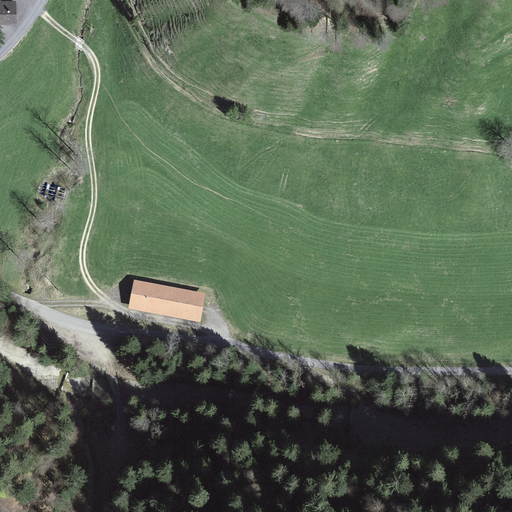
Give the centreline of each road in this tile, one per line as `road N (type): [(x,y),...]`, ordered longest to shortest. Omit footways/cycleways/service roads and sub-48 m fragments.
road 1 (unclassified): [(511,370),(357,368),(101,326),(0,288)]
road 2 (track): [(120,0),(152,65),(222,115),(324,135),(511,151)]
road 3 (track): [(37,8),(93,61),(87,137),(94,199),(81,259),(109,304)]
